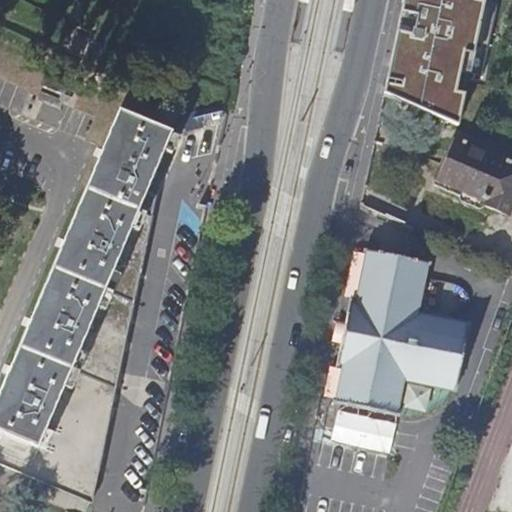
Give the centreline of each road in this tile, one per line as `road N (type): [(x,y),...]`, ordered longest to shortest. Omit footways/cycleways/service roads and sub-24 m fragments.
road 1 (primary): [(252,511),(313,213),(371,0)]
road 2 (primary): [(281,0),(253,198),(187,511)]
